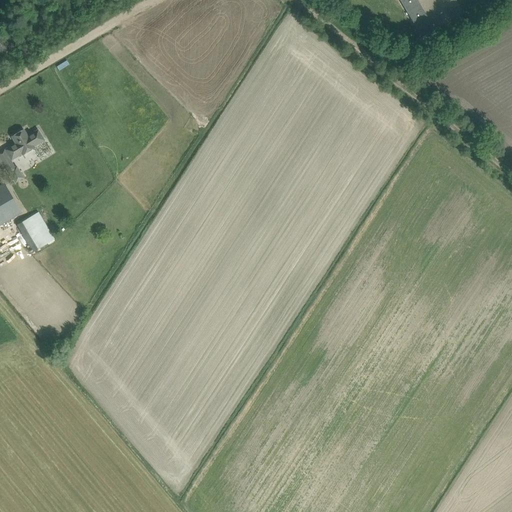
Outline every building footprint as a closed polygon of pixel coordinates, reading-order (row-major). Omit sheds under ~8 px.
[(400,0),(422,38),(435,30),(417,0),(400,0)] [(448,12),(453,20),(464,14),(459,5),(448,12)] [(13,145),(5,149),(10,158),(12,160),(22,154),(35,147),(34,147),(45,140),(38,130),(28,136),(24,130),(12,137),(16,144),(13,145)] [(5,149),(0,152),(0,155),(7,167),(9,172),(16,182),(23,178),(17,167),(16,168),(12,160),(10,158),(5,149)] [(0,225),(22,213),(4,183),(0,185),(0,225)]
